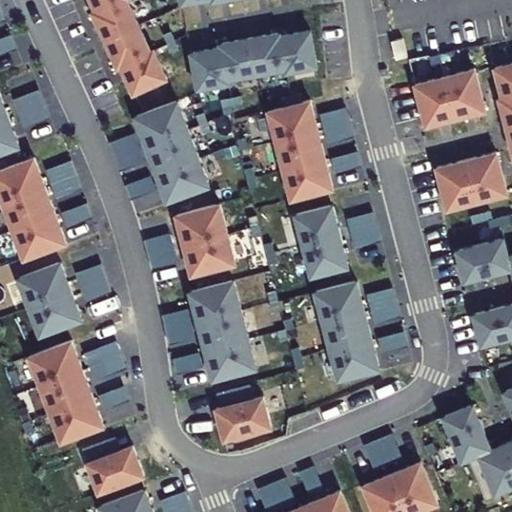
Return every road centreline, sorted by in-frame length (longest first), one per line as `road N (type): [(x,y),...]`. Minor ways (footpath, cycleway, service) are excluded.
road 1 (residential): [(214,469),(273,459),(404,404),(430,376),(433,334),(384,152),(356,0)]
road 2 (residential): [(28,0),(122,219),(173,443),(214,469)]
